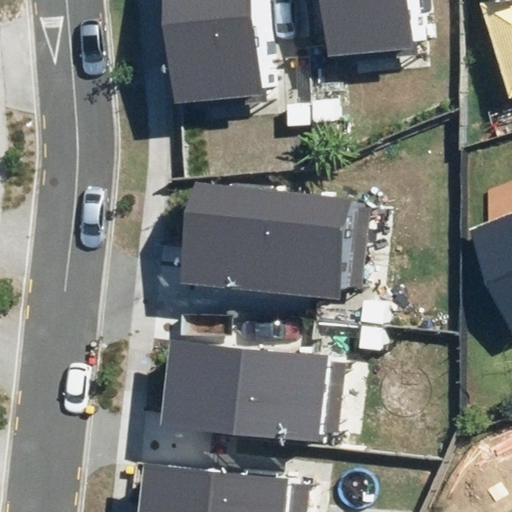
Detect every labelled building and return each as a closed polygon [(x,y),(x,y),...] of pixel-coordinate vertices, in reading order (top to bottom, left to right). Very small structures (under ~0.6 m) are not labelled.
[(267,96),(266,0),(169,0),(170,96),(267,96)] [(320,0),(322,51),(412,49),(411,0),(320,0)] [(174,286),(369,294),(373,203),(177,194),(174,286)] [(511,212),(472,227),(509,330),(511,328),(511,212)] [(178,328),(171,402),(357,420),(364,346),(178,328)] [(107,342),(26,346),(31,446),(111,442),(107,342)] [(165,511),(309,511),(311,476),(168,467),(165,511)]
